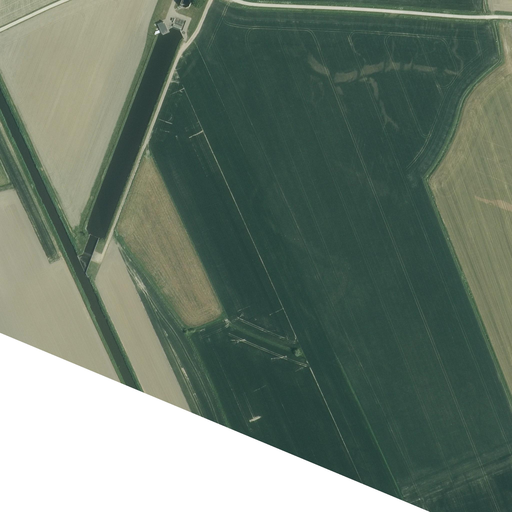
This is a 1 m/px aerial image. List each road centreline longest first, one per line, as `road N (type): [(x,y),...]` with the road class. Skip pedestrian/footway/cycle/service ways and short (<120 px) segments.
road 1 (track): [(96,257),(179,52),(210,0)]
road 2 (unclassified): [(511,18),(232,0)]
